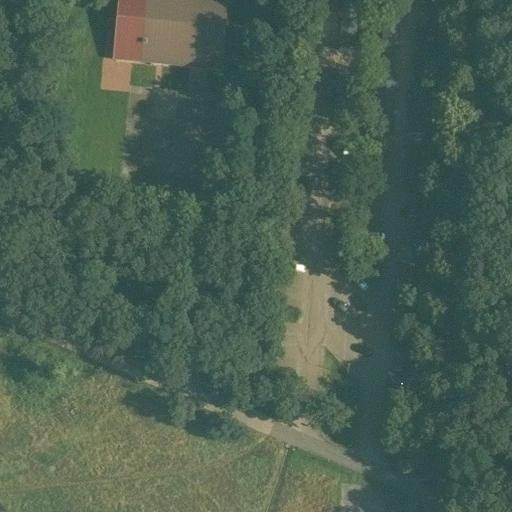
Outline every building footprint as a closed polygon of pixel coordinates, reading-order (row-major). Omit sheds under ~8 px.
[(229,0),(122,0),(121,18),(117,61),(191,69),(207,70),(222,72),(229,0)] [(325,0),(309,0),(306,45),(322,46),(325,0)] [(359,4),(343,3),(339,51),(355,52),(359,4)] [(401,5),(385,3),(381,51),(397,53),(401,5)] [(190,81),(205,83),(207,70),(191,69),(190,81)] [(350,122),(354,74),(338,73),(334,121),(350,122)] [(396,75),(380,74),(376,122),(392,123),(396,75)] [(429,88),(413,87),(409,135),(425,136),(429,88)] [(511,368),(506,366),(501,378),(511,382),(511,368)]
